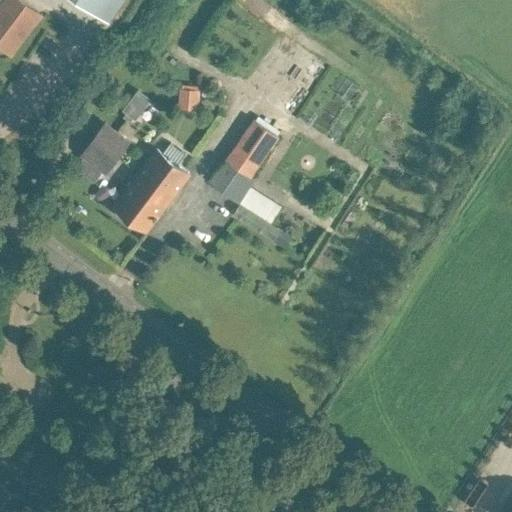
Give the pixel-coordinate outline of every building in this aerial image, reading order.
[(0,0),(0,36),(16,48),(42,13),(24,0),(0,0)] [(81,0),(110,19),(122,0),(81,0)] [(139,88),(135,95),(147,104),(152,98),(139,88)] [(181,91),(180,111),(199,112),(201,92),(181,91)] [(127,111),(124,115),(131,120),(134,116),(127,111)] [(240,202),(256,177),(250,174),(276,132),(252,116),(226,158),(211,182),(223,190),(223,191),(240,202)] [(118,154),(129,140),(106,122),(82,153),(106,171),(114,160),(119,165),(124,158),(118,154)] [(146,229),(189,172),(157,148),(114,205),(146,229)] [(240,202),(232,214),(274,240),(281,228),(272,223),(240,202)] [(0,511),(18,511),(28,499),(0,480),(0,511)]
